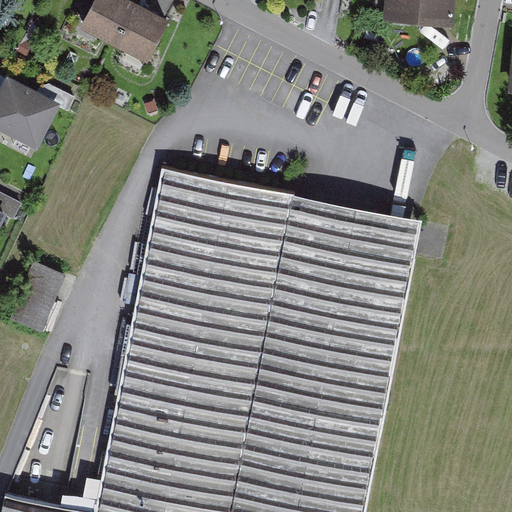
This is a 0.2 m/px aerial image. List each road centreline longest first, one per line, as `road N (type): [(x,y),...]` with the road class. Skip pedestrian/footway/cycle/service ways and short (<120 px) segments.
road 1 (residential): [(465,126),(224,1)]
road 2 (residential): [(490,0),(465,126)]
